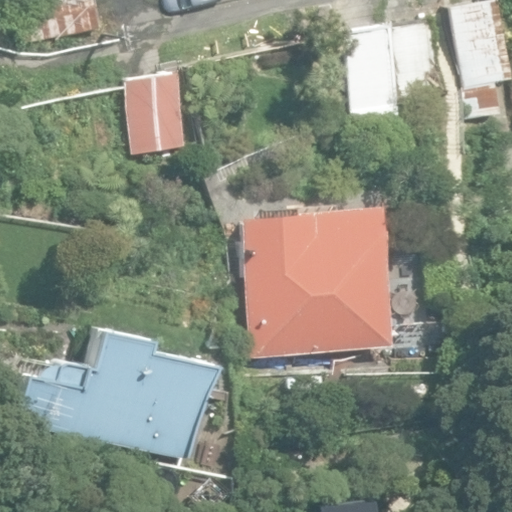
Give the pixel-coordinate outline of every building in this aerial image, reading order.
[(16,0),(14,1),(24,41),(93,25),(86,0),(16,0)] [(464,0),(440,5),(463,115),(494,110),(489,80),(499,78),(483,0),(464,0)] [(423,18),(376,25),(387,104),(435,97),(423,18)] [(387,104),(376,25),(335,31),(347,110),(387,104)] [(118,79),(130,152),(180,143),(167,70),(118,79)] [(383,343),(371,202),(231,215),(243,356),(278,352),(280,374),(326,370),(324,348),(383,343)] [(9,420),(178,458),(199,362),(138,348),(140,337),(91,326),(82,365),(54,358),(50,375),(21,369),(9,420)] [(367,511),(364,492),(311,503),(312,511),(367,511)]
